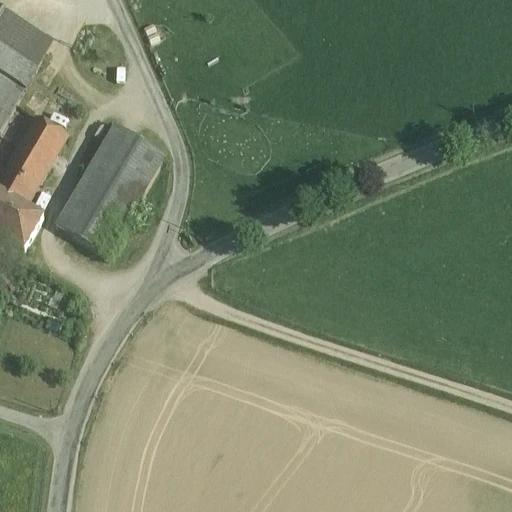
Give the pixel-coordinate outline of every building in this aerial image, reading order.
[(0,15),(0,51),(31,69),(47,42),(0,15)] [(0,142),(22,104),(14,100),(31,69),(0,51),(0,142)] [(3,181),(0,187),(0,196),(29,212),(30,213),(69,141),(36,122),(3,181)] [(166,166),(111,134),(53,233),(107,265),(166,166)] [(30,213),(29,212),(0,196),(0,242),(26,257),(46,222),(30,213)]
